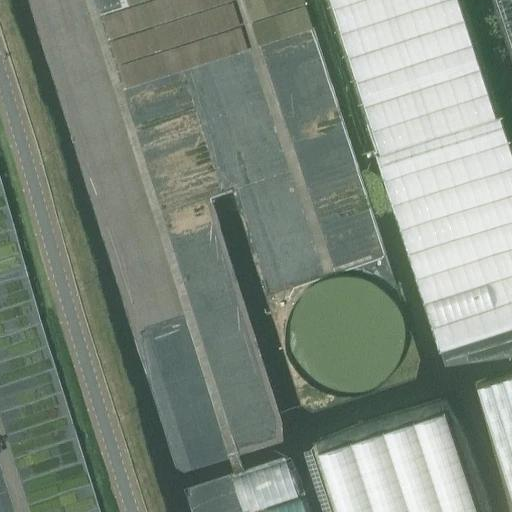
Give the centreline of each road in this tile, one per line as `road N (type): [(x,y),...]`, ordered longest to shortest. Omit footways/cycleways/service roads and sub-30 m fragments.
road 1 (track): [(252,511),(97,0)]
road 2 (unclassified): [(142,511),(0,67)]
road 3 (track): [(326,269),(235,0)]
